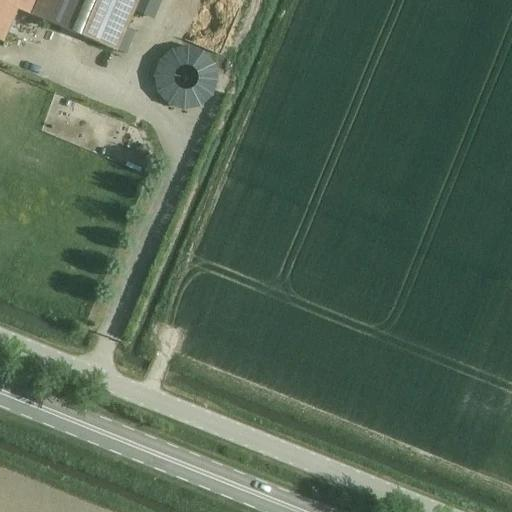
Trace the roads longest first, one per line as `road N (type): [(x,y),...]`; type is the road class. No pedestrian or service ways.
road 1 (unclassified): [(429,511),(0,340)]
road 2 (primary): [(294,511),(0,394)]
